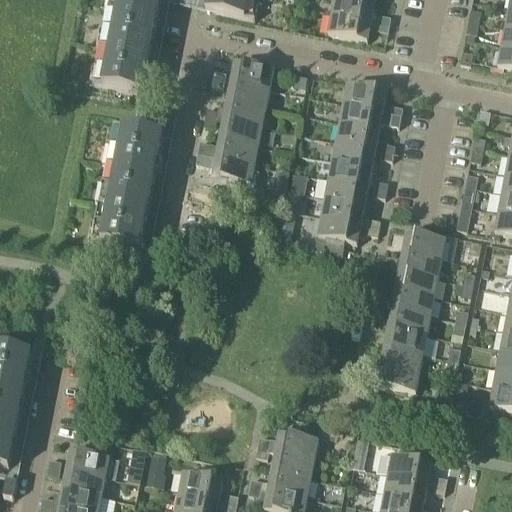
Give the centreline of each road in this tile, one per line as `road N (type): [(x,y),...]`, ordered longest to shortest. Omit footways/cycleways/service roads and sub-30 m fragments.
road 1 (residential): [(511,106),(201,45)]
road 2 (residential): [(159,268),(201,45)]
road 3 (residential): [(54,371),(28,511)]
